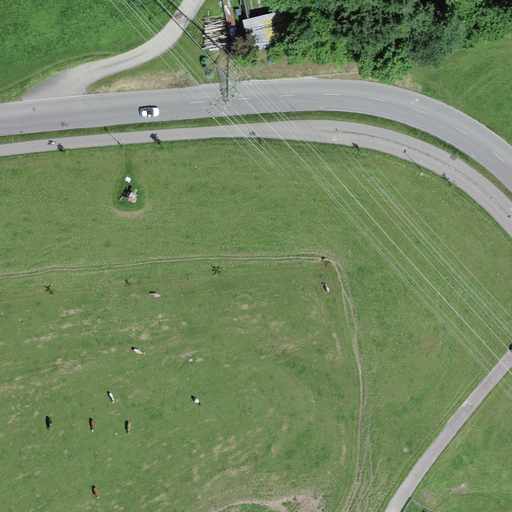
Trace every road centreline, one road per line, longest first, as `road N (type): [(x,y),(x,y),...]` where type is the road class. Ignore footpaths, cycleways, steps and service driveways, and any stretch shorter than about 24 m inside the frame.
road 1 (tertiary): [(511,172),(460,132),(398,105),(344,96),(0,122)]
road 2 (track): [(511,355),(459,409),(391,511)]
road 3 (track): [(62,114),(63,88),(144,53),(175,27),(190,0)]
